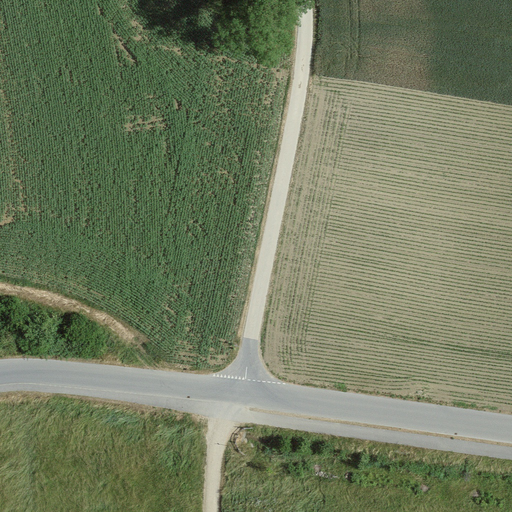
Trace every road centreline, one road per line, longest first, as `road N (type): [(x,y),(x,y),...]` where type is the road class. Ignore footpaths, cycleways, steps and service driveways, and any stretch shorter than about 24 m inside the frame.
road 1 (residential): [(0,374),(230,391),(511,429)]
road 2 (track): [(230,391),(243,377),(295,110),(306,42),(303,0)]
road 3 (track): [(225,411),(511,454)]
road 4 (track): [(230,391),(211,511)]
